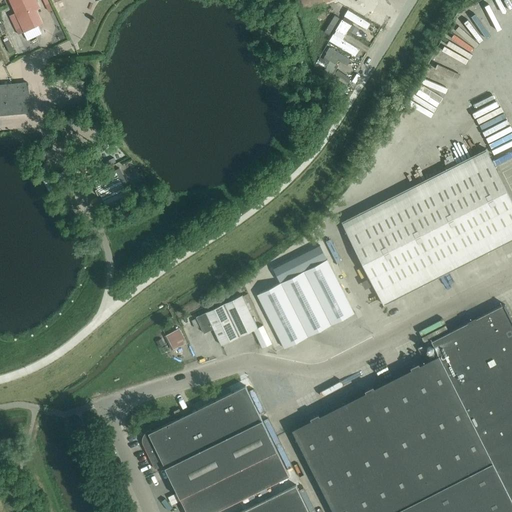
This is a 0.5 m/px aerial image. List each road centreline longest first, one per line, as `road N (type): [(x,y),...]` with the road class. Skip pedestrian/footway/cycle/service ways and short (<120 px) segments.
road 1 (unclassified): [(105,404),(237,363),(326,371),(511,276)]
road 2 (unclassified): [(102,317),(107,249),(44,118),(0,123)]
road 3 (unknown): [(321,511),(283,427),(337,365)]
road 4 (unknown): [(37,119),(35,66),(77,33),(66,0)]
road 5 (unclassified): [(0,379),(49,358),(102,317)]
